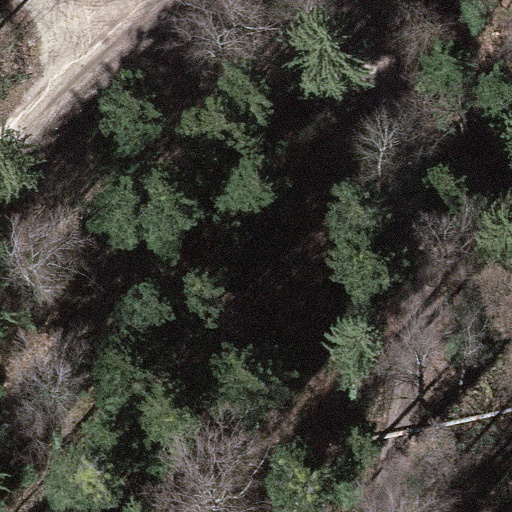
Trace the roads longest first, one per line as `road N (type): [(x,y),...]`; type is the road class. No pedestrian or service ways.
road 1 (track): [(325,0),(348,26),(392,110),(423,244),(421,309),(383,511)]
road 2 (track): [(0,146),(141,0)]
